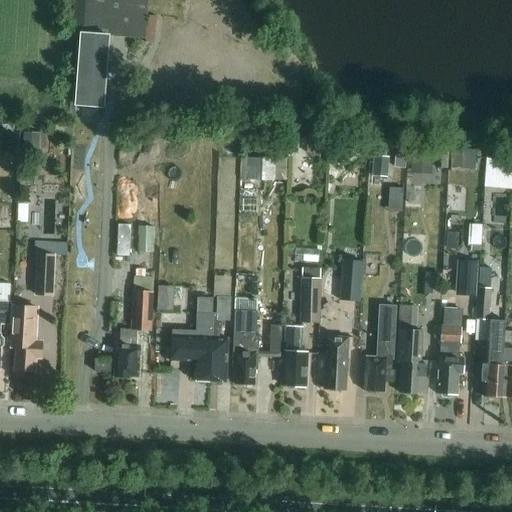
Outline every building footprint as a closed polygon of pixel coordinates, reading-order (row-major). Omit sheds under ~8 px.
[(74,0),(73,34),(81,35),(76,105),(104,107),(109,36),(146,39),(148,0),(74,0)] [(23,133),(23,154),(39,154),(39,149),(46,149),(46,133),(23,133)] [(438,146),(437,168),(447,168),(449,146),(438,146)] [(452,149),(451,168),(463,169),(463,150),(452,149)] [(410,174),(432,175),(433,156),(412,154),(410,174)] [(396,155),(394,167),(405,168),(407,156),(396,155)] [(511,156),(485,155),(484,185),(511,185),(511,156)] [(388,177),(389,157),(373,156),(372,176),(388,177)] [(286,176),(287,159),(242,157),(241,178),(276,180),(276,175),(286,176)] [(154,227),(139,226),(138,252),(153,252),(154,227)] [(54,298),(56,256),(38,255),(35,297),(54,298)] [(476,292),(476,257),(455,257),(455,292),(476,292)] [(363,262),(343,261),(340,301),(360,303),(363,262)] [(320,325),(322,270),(303,270),(301,324),(320,325)] [(476,320),(490,321),(490,318),(492,288),(479,287),(476,320)] [(153,292),(134,291),(134,303),(132,303),(131,329),(121,329),(121,345),(117,345),(115,378),(140,379),(141,347),(137,346),(138,332),(152,332),(153,292)] [(218,314),(213,314),(210,382),(226,383),(229,339),(218,339),(218,334),(222,334),(222,321),(230,322),(230,313),(234,313),(234,307),(230,307),(231,298),(219,297),(218,314)] [(10,326),(12,303),(0,302),(0,340),(1,326),(10,326)] [(39,307),(13,306),(11,348),(16,348),(14,371),(35,371),(36,358),(41,358),(42,342),(37,342),(39,307)] [(380,306),(377,358),(365,358),(363,391),(385,392),(385,383),(394,383),(395,371),(392,371),(392,359),(394,359),(397,307),(380,306)] [(418,306),(400,306),(398,329),(396,362),(401,362),(400,393),(427,394),(428,378),(425,377),(426,361),(422,361),(423,331),(417,331),(418,306)] [(235,308),(235,313),(234,313),(231,369),(235,369),(234,384),(255,385),(256,371),(258,371),(260,340),(257,340),(258,309),(235,308)] [(444,309),(443,327),(441,327),(437,394),(458,396),(459,374),(463,374),(464,360),(458,359),(459,346),(461,346),(464,311),(444,309)] [(194,381),(210,382),(213,314),(209,314),(209,320),(205,320),(204,320),(203,333),(208,333),(208,338),(197,338),(194,381)] [(502,346),(504,319),(490,318),(490,321),(487,364),(483,364),(482,382),(486,382),(485,397),(501,398),(503,360),(504,360),(505,349),(505,346),(502,346)] [(271,325),(269,355),(271,355),(281,356),(282,326),(271,325)] [(300,353),(301,327),(287,326),(284,386),(306,387),(308,353),(300,353)] [(349,373),(350,359),(348,358),(350,338),(327,337),(325,388),(347,389),(348,373),(349,373)] [(511,346),(505,346),(505,349),(504,360),(503,360),(501,398),(511,399),(511,346)] [(112,373),(112,360),(96,360),(95,372),(112,373)]
